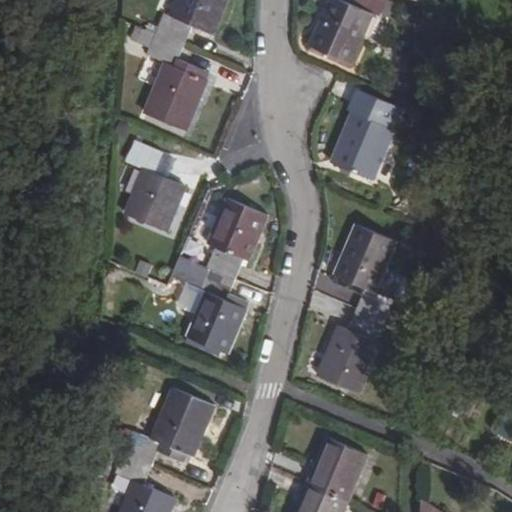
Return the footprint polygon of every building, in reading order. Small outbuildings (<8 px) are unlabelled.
[(167,15),(158,35),(185,47),(195,27),(211,33),(225,0),(179,0),(172,16),(167,15)] [(335,0),(332,0),(311,48),(351,66),(373,15),(379,18),(386,0),(352,0),(350,5),(335,0)] [(170,65),(149,116),(187,132),(209,82),(177,68),(185,47),(158,35),(149,56),(170,65)] [(356,109),(332,165),(372,182),(395,126),(379,119),(388,97),(359,84),(349,106),(356,109)] [(146,171),(129,214),(167,230),(185,187),(157,175),(165,155),(137,142),(128,162),(146,171)] [(214,247),(204,268),(231,279),(240,259),(246,260),(265,215),(227,199),(207,245),(214,247)] [(365,291),(357,311),(384,322),(392,302),(377,295),(398,246),(359,230),(338,279),(365,291)] [(208,295),(188,340),(226,357),(247,312),(223,300),(231,279),(204,268),(196,288),(208,295)] [(343,330),(323,380),(362,396),(382,347),(375,342),(384,322),(357,311),(348,332),(343,330)] [(128,456),(156,468),(162,454),(184,463),(187,456),(193,459),(214,409),(174,392),(153,441),(138,435),(128,456)] [(331,440),(312,485),(352,502),(371,457),(331,440)] [(128,456),(120,476),(136,484),(123,511),(170,511),(176,501),(147,487),(156,468),(128,456)] [(300,511),(347,511),(352,502),(312,485),(300,511)]
